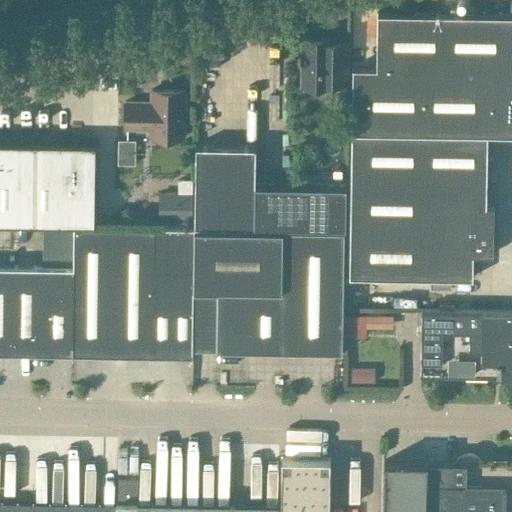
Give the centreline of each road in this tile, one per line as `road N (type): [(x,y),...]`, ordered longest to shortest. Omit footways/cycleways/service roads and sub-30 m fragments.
road 1 (unclassified): [(0,408),(511,414)]
road 2 (unclassified): [(288,0),(0,82)]
